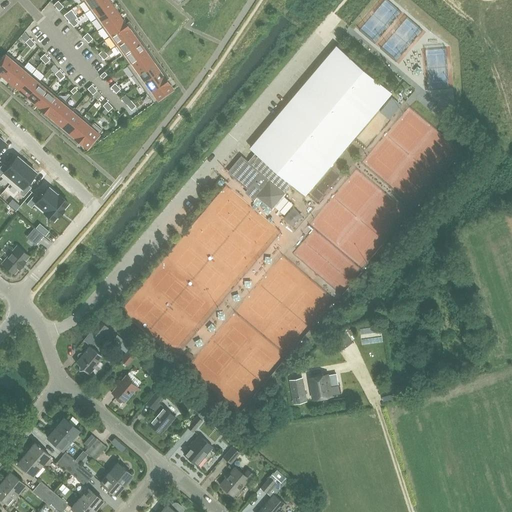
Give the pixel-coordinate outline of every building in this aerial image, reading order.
[(83,0),(81,2),(83,1),(89,9),(102,0),(83,0)] [(109,0),(102,0),(89,9),(96,18),(113,5),(109,0)] [(113,5),(96,18),(102,27),(119,14),(113,5)] [(102,27),(108,36),(126,23),(119,14),(102,27)] [(108,36),(115,45),(133,33),(126,23),(108,36)] [(139,42),(133,33),(115,45),(122,55),(139,42)] [(126,65),(146,51),(139,42),(122,55),(128,63),(126,65)] [(242,157),(229,172),(234,176),(248,188),(249,189),(247,190),(256,198),(257,196),(272,209),(284,194),(299,206),(308,196),(306,194),(354,137),(378,110),(379,108),(392,93),(337,46),(331,52),(251,146),(250,147),(256,152),(249,161),(248,162),(247,161),(242,157)] [(133,74),(153,60),(146,51),(126,65),(133,74)] [(0,74),(1,76),(15,59),(7,52),(0,59),(0,74)] [(15,59),(1,76),(9,83),(23,66),(15,59)] [(133,74),(140,84),(159,70),(153,60),(133,74)] [(18,90),(32,73),(23,66),(9,83),(18,90)] [(146,93),(166,79),(159,70),(140,84),(146,93)] [(32,73),(18,90),(26,97),(40,80),(32,73)] [(166,79),(146,93),(153,103),(173,89),(166,80),(166,79)] [(26,97),(34,104),(48,87),(40,80),(26,97)] [(57,95),(48,87),(34,104),(43,111),(57,95)] [(57,95),(43,111),(51,118),(66,102),(57,95)] [(392,97),(380,111),(389,119),(401,105),(392,97)] [(66,102),(51,118),(60,126),(74,109),(66,102)] [(60,126),(69,133),(83,117),(74,109),(60,126)] [(83,117),(69,133),(77,141),(93,122),(91,124),(83,117)] [(93,122),(77,141),(87,148),(102,130),(93,122)] [(3,163),(0,166),(0,175),(0,176),(10,184),(26,164),(17,156),(7,167),(3,163)] [(26,164),(10,184),(19,191),(18,192),(23,196),(31,187),(26,183),(36,172),(26,164)] [(34,194),(26,203),(31,207),(33,205),(43,212),(58,194),(57,194),(48,187),(39,198),(34,194)] [(58,194),(43,212),(43,213),(44,212),(53,219),(57,215),(57,216),(64,209),(63,208),(68,202),(58,194)] [(39,223),(35,228),(45,236),(49,231),(39,223)] [(38,231),(31,241),(35,245),(43,235),(38,231)] [(2,263),(14,273),(18,268),(25,261),(24,261),(28,256),(16,246),(2,263)] [(99,320),(90,331),(83,339),(91,346),(98,338),(107,327),(99,320)] [(353,343),(345,331),(333,338),(341,350),(353,343)] [(80,357),(75,362),(78,365),(79,371),(84,370),(88,374),(99,361),(96,359),(100,355),(89,345),(84,352),(80,352),(80,357)] [(119,359),(127,365),(138,352),(130,346),(119,359)] [(195,357),(188,351),(183,357),(189,363),(195,357)] [(328,374),(309,377),(313,399),(331,396),(331,395),(341,394),(339,384),(330,386),(328,374)] [(117,385),(111,393),(112,393),(116,397),(115,399),(120,403),(122,401),(123,403),(125,401),(137,387),(136,387),(136,386),(136,387),(130,381),(131,379),(126,375),(122,379),(116,380),(117,385)] [(301,379),(291,381),(293,391),(295,403),(305,401),(303,389),(301,379)] [(152,408),(155,411),(157,413),(148,424),(156,430),(161,425),(165,428),(175,415),(174,416),(160,404),(158,402),(163,395),(157,390),(146,403),(152,408)] [(197,416),(202,420),(209,411),(204,407),(197,416)] [(197,416),(188,427),(192,431),(202,420),(197,416)] [(64,417),(55,427),(70,440),(75,444),(84,434),(86,431),(76,423),(73,425),(68,421),(64,417)] [(55,427),(46,437),(62,450),(67,444),(72,448),(75,444),(70,440),(55,427)] [(199,435),(183,454),(196,465),(212,446),(199,435)] [(89,456),(101,442),(96,438),(84,452),(89,456)] [(101,442),(89,456),(94,460),(106,447),(101,442)] [(26,453),(41,465),(49,455),(34,443),(26,453)] [(233,447),(224,458),(230,463),(239,452),(233,447)] [(75,469),(79,464),(65,452),(61,457),(75,469)] [(41,465),(26,453),(17,463),(32,475),(41,465)] [(57,462),(70,474),(75,469),(61,457),(57,462)] [(117,462),(108,472),(124,485),(132,475),(117,462)] [(79,464),(75,469),(89,480),(93,476),(79,464)] [(249,466),(242,473),(235,467),(220,484),(233,496),(248,478),(254,470),(249,466)] [(75,469),(70,474),(84,486),(89,480),(75,469)] [(1,482),(16,494),(25,484),(10,472),(1,482)] [(124,485),(108,472),(100,482),(115,495),(124,485)] [(269,477),(260,487),(266,493),(275,482),(269,477)] [(50,498),(54,493),(40,481),(36,486),(50,498)] [(0,497),(8,504),(16,494),(1,482),(0,483),(0,497)] [(32,491),(46,503),(50,498),(36,486),(32,491)] [(88,488),(79,498),(94,510),(103,501),(88,488)] [(54,493),(50,498),(64,510),(68,505),(54,493)] [(266,504),(258,511),(281,511),(278,508),(283,502),(273,493),(265,503),(266,504)] [(50,498),(46,503),(56,511),(61,511),(64,510),(50,498)] [(93,511),(94,510),(79,498),(71,508),(75,511),(93,511)] [(173,502),(169,506),(166,504),(159,511),(182,511),(183,511),(184,509),(183,506),(178,502),(176,501),(173,502)]
